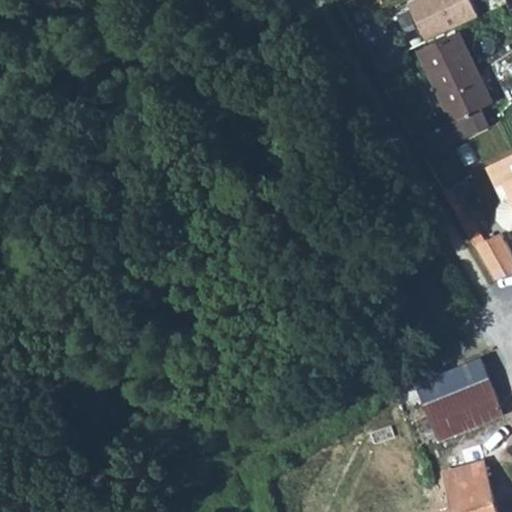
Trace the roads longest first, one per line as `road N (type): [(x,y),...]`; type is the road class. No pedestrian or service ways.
road 1 (track): [(505,317),(180,511)]
road 2 (track): [(318,0),(505,317)]
